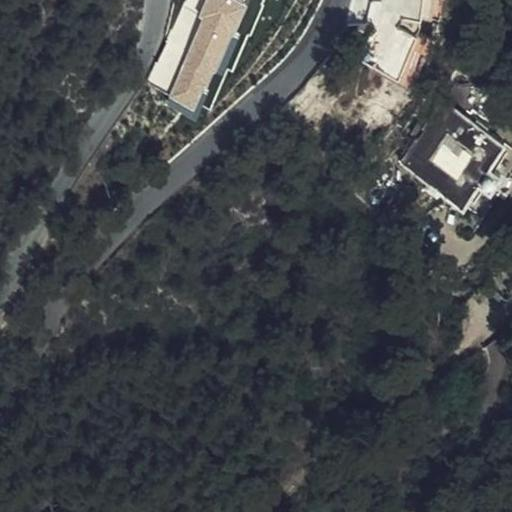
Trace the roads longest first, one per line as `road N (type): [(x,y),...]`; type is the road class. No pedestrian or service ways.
road 1 (residential): [(340,0),(305,63),(107,238),(0,404)]
road 2 (residential): [(0,307),(78,152),(140,71),(159,0)]
